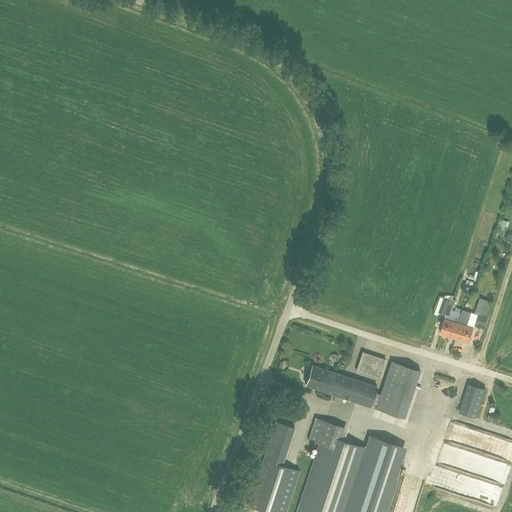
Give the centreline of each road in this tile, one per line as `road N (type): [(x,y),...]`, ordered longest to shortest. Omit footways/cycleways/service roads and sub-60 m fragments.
road 1 (unclassified): [(288,310),(329,184),(322,114),(286,66),(256,46),(137,0)]
road 2 (unclassified): [(511,381),(288,310)]
road 3 (unclassified): [(210,511),(288,310)]
